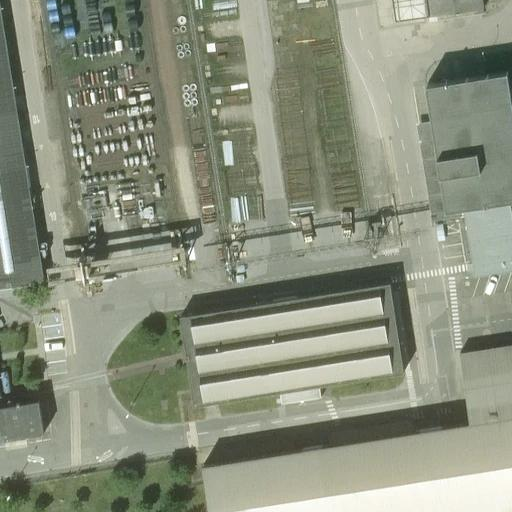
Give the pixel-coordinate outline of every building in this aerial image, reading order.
[(0,0),(0,285),(53,277),(7,0),(0,0)] [(483,0),(431,0),(434,14),(485,6),(483,0)] [(511,71),(437,83),(456,207),(471,205),(511,198),(511,71)] [(511,198),(471,205),(481,272),(511,266),(511,198)] [(397,281),(187,315),(202,403),(411,369),(397,281)] [(511,343),(467,352),(479,420),(511,414),(511,343)] [(0,403),(0,438),(52,430),(47,396),(0,403)] [(511,414),(479,420),(213,462),(221,511),(469,511),(511,505),(511,414)]
